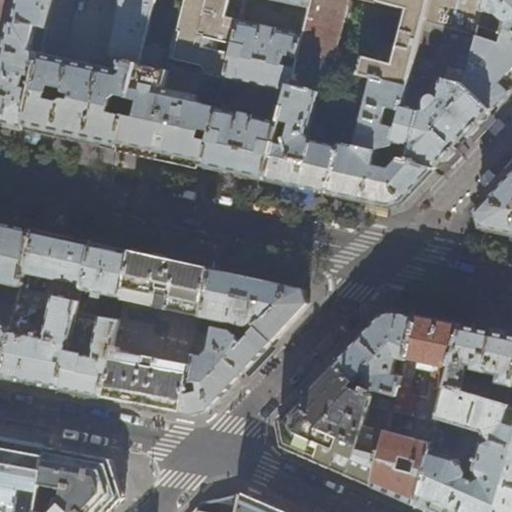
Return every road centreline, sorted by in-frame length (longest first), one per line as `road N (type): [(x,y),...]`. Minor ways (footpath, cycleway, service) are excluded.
road 1 (secondary): [(0,175),(384,260)]
road 2 (residential): [(209,452),(384,260)]
road 3 (residential): [(0,409),(209,452)]
road 4 (residential): [(209,452),(352,511)]
road 5 (secondary): [(384,260),(511,288)]
